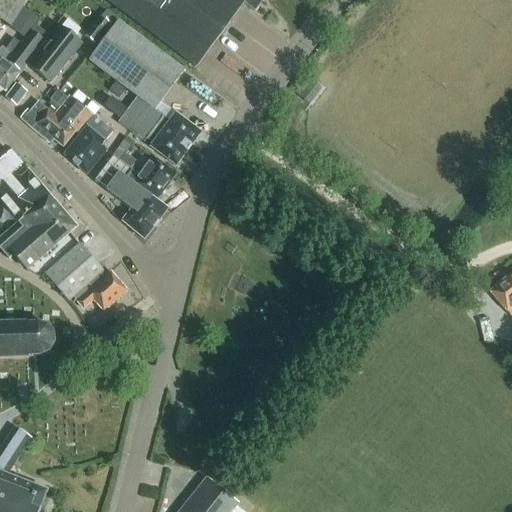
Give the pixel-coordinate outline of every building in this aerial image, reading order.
[(0,0),(0,21),(10,28),(28,0),(0,0)] [(104,0),(196,68),(244,4),(254,12),(263,0),(104,0)] [(113,26),(101,17),(85,37),(97,47),(113,26)] [(146,140),(153,145),(150,148),(175,167),(200,134),(175,115),(169,123),(163,118),(154,111),(183,72),(118,23),(90,63),(137,99),(119,124),(144,143),(146,140)] [(50,83),(57,74),(80,45),(73,40),(61,30),(31,68),(39,74),(50,83)] [(20,74),(44,43),(31,33),(13,56),(2,48),(0,50),(0,88),(5,93),(20,74)] [(299,97),(309,106),(322,90),(311,81),(299,97)] [(16,107),(26,93),(16,85),(6,99),(16,107)] [(88,105),(100,113),(110,99),(99,91),(88,105)] [(78,135),(93,116),(70,98),(56,116),(60,119),(60,120),(78,135)] [(119,120),(126,111),(110,100),(104,108),(119,120)] [(63,148),(75,133),(48,111),(39,122),(27,112),(21,119),(32,129),(50,144),(54,140),(63,148)] [(87,176),(106,152),(100,148),(105,142),(88,127),(64,156),(87,176)] [(134,171),(132,172),(127,180),(157,201),(176,175),(153,158),(143,170),(136,166),(138,163),(126,155),(134,144),(126,138),(113,156),(134,171)] [(0,202),(19,223),(49,196),(28,173),(27,174),(6,149),(0,154),(0,202)] [(127,180),(132,172),(113,158),(95,183),(131,211),(122,223),(144,241),(167,211),(127,180)] [(76,228),(49,196),(19,223),(23,228),(0,248),(0,250),(9,260),(14,256),(27,271),(76,228)] [(100,274),(101,274),(103,272),(79,245),(45,275),(68,302),(74,298),(100,274)] [(105,279),(101,274),(100,274),(74,298),(78,303),(77,303),(83,310),(93,301),(103,313),(127,292),(111,274),(105,279)] [(511,274),(490,293),(511,318),(511,274)] [(53,346),(54,343),(53,336),(52,334),(48,329),(48,328),(46,327),(38,326),(36,326),(28,325),(28,324),(0,324),(0,360),(28,359),(28,358),(38,357),(41,357),(41,356),(48,353),(48,354),(49,352),(53,346)] [(39,511),(47,492),(6,477),(30,440),(14,429),(0,449),(0,511),(40,511),(39,511)] [(229,511),(236,503),(207,480),(180,511),(229,511)]
